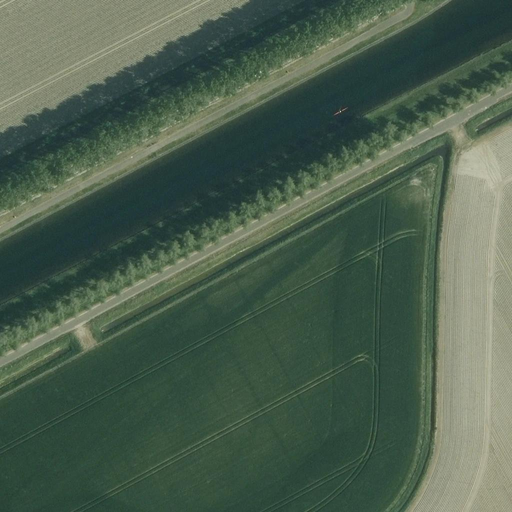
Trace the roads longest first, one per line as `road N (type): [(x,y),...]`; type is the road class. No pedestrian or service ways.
road 1 (unclassified): [(0,363),(511,87)]
road 2 (unclassified): [(0,213),(398,0)]
